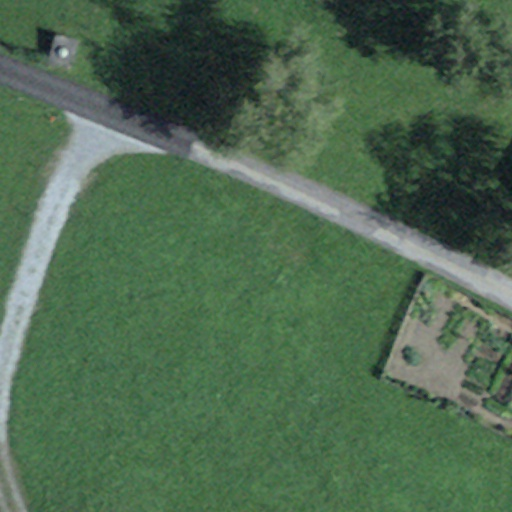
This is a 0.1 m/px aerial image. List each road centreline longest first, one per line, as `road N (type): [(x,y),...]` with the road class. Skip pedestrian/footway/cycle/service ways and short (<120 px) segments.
road 1 (unclassified): [(0,63),(511,291)]
road 2 (track): [(0,376),(65,178),(107,108)]
